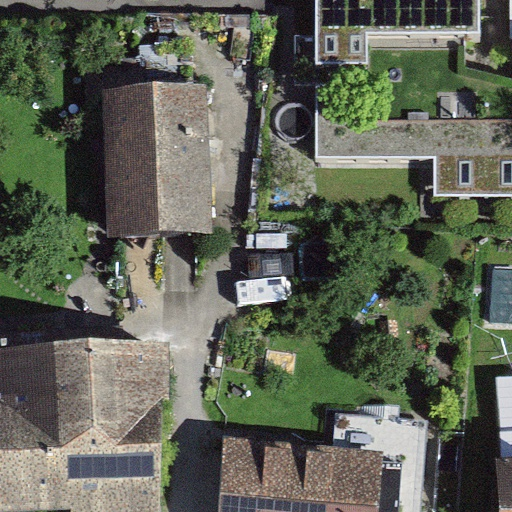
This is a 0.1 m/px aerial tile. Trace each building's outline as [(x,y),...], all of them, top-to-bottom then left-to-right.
[(484,0),(318,0),(319,68),(369,68),(369,40),(484,39),(484,0)] [(216,96),(109,100),(115,251),(222,246),(216,96)] [(511,126),(319,127),(319,163),(436,162),(437,199),(511,198),(511,126)] [(0,511),(159,504),(163,355),(0,362),(0,511)] [(383,511),(387,466),(230,456),(226,511),(383,511)]
